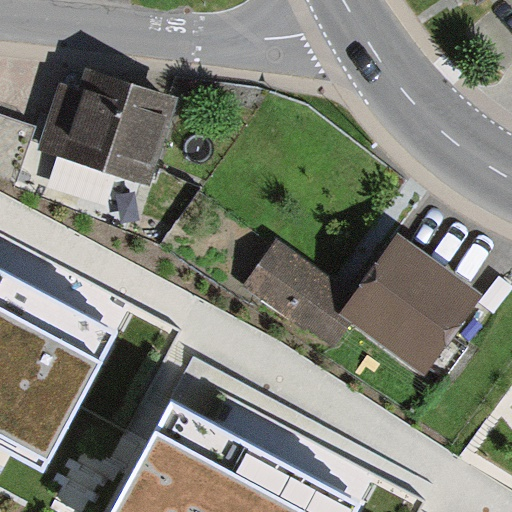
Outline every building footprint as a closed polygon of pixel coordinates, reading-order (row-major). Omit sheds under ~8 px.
[(83,89),(62,84),(41,152),(63,158),(55,182),(111,198),(118,174),(154,185),(181,99),(89,69),(83,89)] [(40,125),(0,112),(0,173),(26,182),(40,125)] [(362,295),(281,237),(247,285),(338,350),(355,326),(428,375),(487,291),(402,236),(362,295)] [(136,330),(0,259),(0,453),(54,482),(136,330)] [(369,511),(380,493),(172,381),(95,511),(369,511)]
